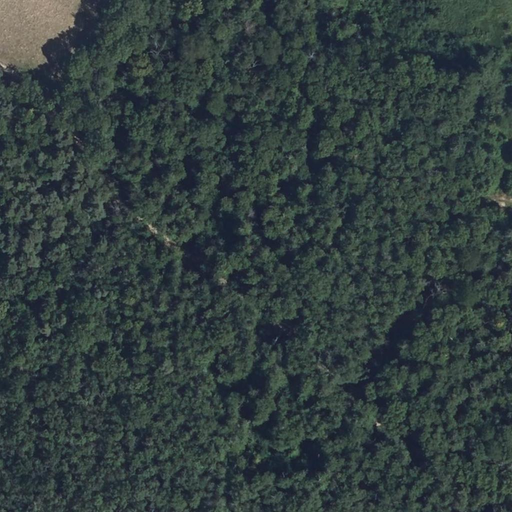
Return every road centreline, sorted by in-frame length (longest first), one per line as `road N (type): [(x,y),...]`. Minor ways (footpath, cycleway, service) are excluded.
road 1 (track): [(511,464),(409,442),(382,426),(303,340),(123,196),(60,108),(0,65)]
road 2 (track): [(6,68),(233,123),(495,200)]
road 3 (track): [(330,0),(477,186),(511,208)]
